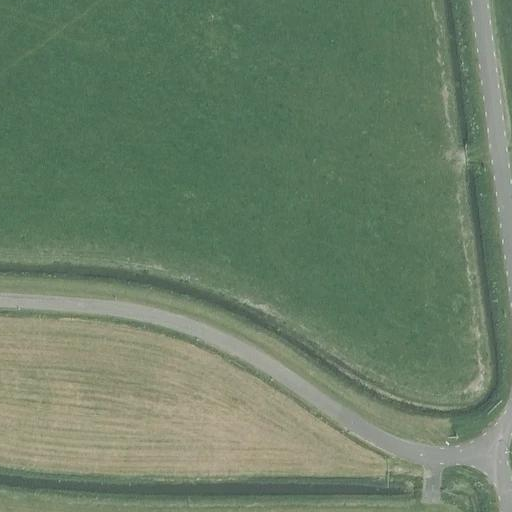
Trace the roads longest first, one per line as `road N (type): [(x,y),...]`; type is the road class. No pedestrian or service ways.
road 1 (unclassified): [(0,302),(95,307),(176,323),(244,352),(389,448),(434,457),(491,445)]
road 2 (unclassified): [(511,253),(479,0)]
